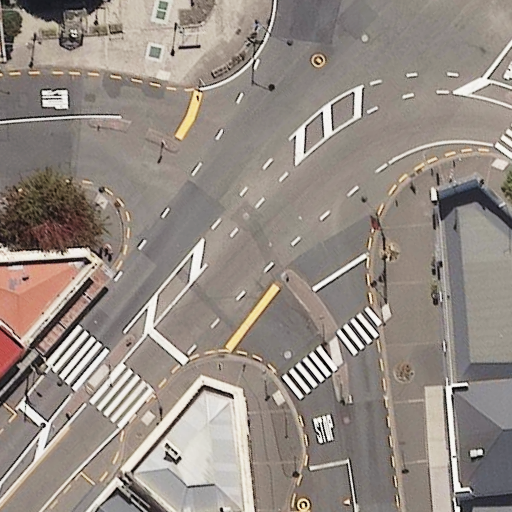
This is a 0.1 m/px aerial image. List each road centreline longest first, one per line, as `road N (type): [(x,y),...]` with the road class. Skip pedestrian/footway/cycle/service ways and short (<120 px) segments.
road 1 (trunk): [(0,496),(243,204)]
road 2 (residential): [(359,511),(334,349),(295,270),(243,204)]
road 3 (residential): [(243,204),(173,140),(122,119),(0,124)]
road 4 (trunk): [(243,204),(390,36)]
road 5 (unclassified): [(511,95),(390,36)]
